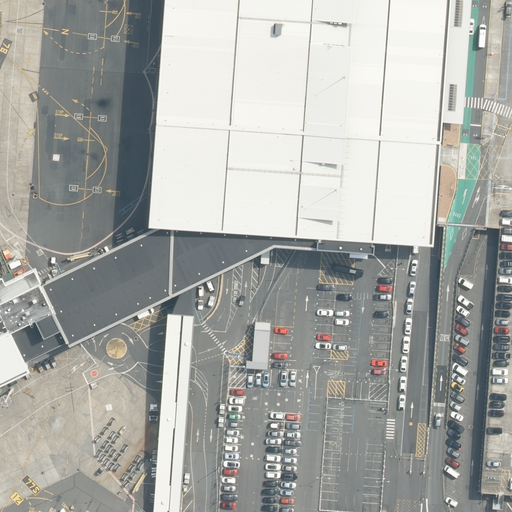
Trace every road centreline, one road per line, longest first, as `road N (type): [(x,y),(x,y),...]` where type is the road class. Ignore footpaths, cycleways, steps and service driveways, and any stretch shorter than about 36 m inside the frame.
road 1 (unclassified): [(472,511),(511,0)]
road 2 (unclassified): [(435,511),(448,267),(511,89)]
